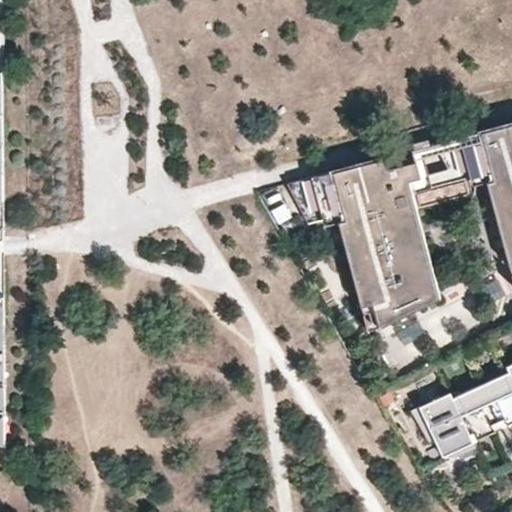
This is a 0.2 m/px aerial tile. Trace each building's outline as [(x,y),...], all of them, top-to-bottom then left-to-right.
[(511,134),(445,153),(449,169),(422,176),(417,160),(315,188),(321,210),(336,206),(369,331),(381,328),(446,305),(423,218),(478,203),(474,188),(491,183),(511,261),(511,134)] [(321,210),(315,188),(303,194),(309,219),(321,210)] [(0,469),(9,469),(8,293),(0,292),(0,469)] [(469,295),(453,302),(461,319),(477,312),(469,295)] [(511,361),(505,365),(508,370),(451,396),(449,391),(409,409),(428,442),(434,439),(443,459),(474,445),(472,440),(475,439),(471,432),(511,412),(511,361)] [(475,439),(511,422),(511,412),(471,432),(475,439)]
